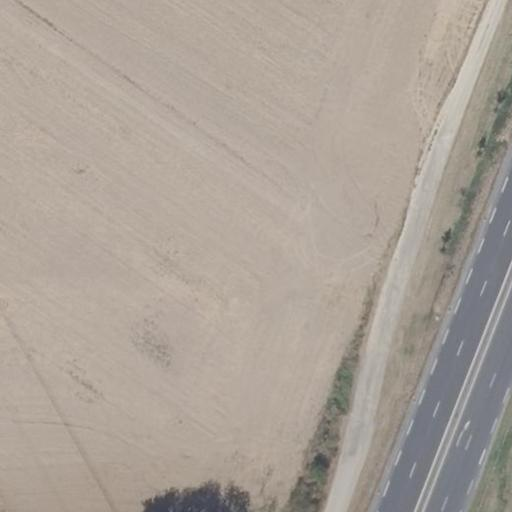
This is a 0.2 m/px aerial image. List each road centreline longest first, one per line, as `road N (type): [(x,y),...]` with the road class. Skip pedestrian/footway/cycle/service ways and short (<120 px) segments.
road 1 (track): [(498,0),(417,202),(336,511)]
road 2 (primary): [(511,225),(400,511)]
road 3 (primary): [(443,511),(511,336)]
